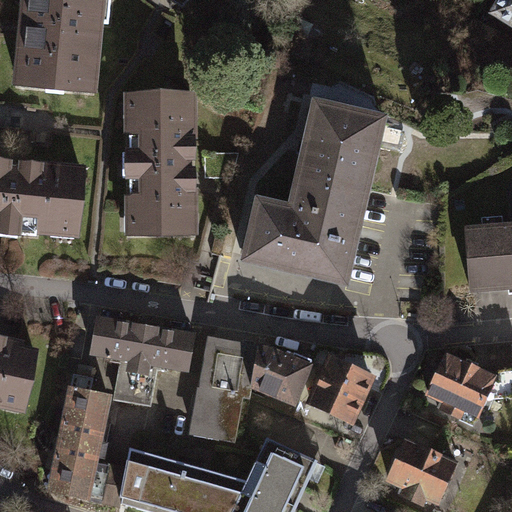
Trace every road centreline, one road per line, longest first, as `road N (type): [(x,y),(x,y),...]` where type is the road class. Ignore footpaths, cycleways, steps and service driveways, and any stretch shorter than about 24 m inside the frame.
road 1 (residential): [(406,339),(0,283)]
road 2 (residential): [(339,511),(406,368),(406,339)]
